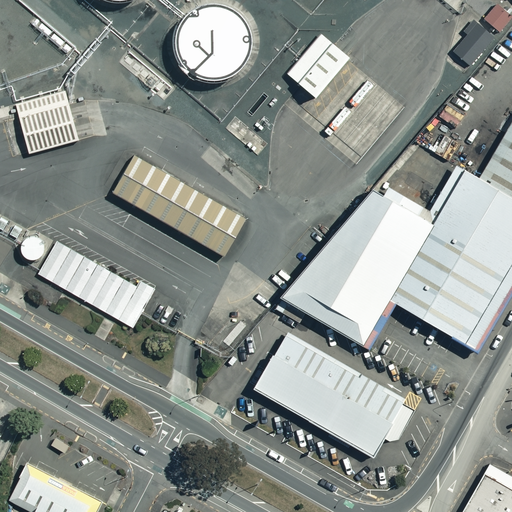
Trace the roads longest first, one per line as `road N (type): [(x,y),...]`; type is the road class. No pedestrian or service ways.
road 1 (trunk): [(0,314),(181,417)]
road 2 (trunk): [(181,417),(346,511)]
road 3 (trunk): [(159,459),(0,366)]
road 4 (unclassified): [(511,350),(451,455)]
